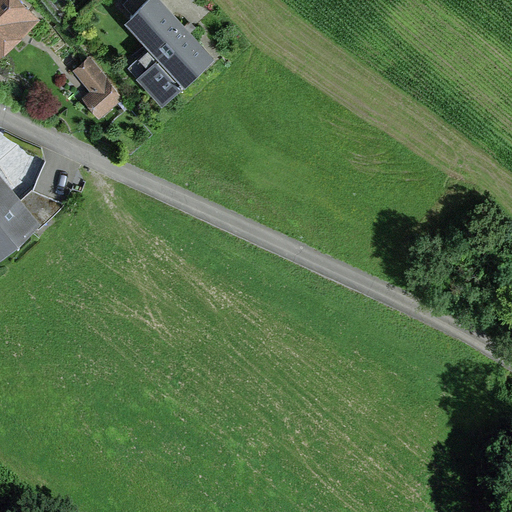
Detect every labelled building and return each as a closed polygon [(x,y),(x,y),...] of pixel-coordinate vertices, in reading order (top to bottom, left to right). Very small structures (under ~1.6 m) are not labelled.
[(0,0),(0,48),(41,4),(37,0),(0,0)] [(223,52),(175,0),(145,0),(129,15),(155,44),(133,64),(168,102),(223,52)] [(86,58),(76,67),(94,89),(88,94),(102,112),(119,98),(86,58)] [(0,206),(14,195),(0,178),(0,206)] [(0,206),(0,248),(34,220),(14,195),(0,206)]
